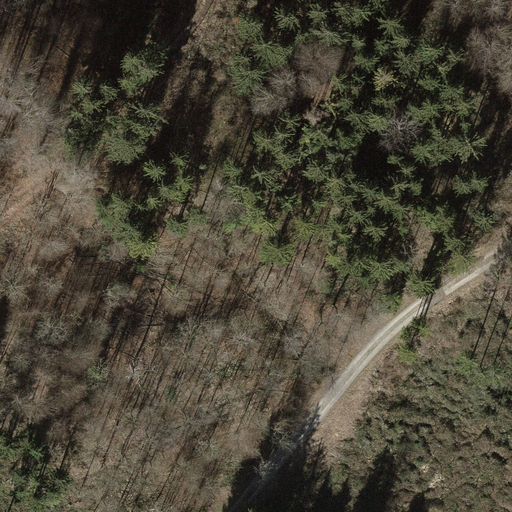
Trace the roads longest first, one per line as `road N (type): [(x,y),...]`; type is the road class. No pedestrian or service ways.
road 1 (motorway): [(0,405),(248,0)]
road 2 (track): [(232,511),(428,298),(511,248)]
road 3 (track): [(183,0),(92,148),(65,184),(27,210)]
road 4 (motorway): [(101,0),(0,165)]
